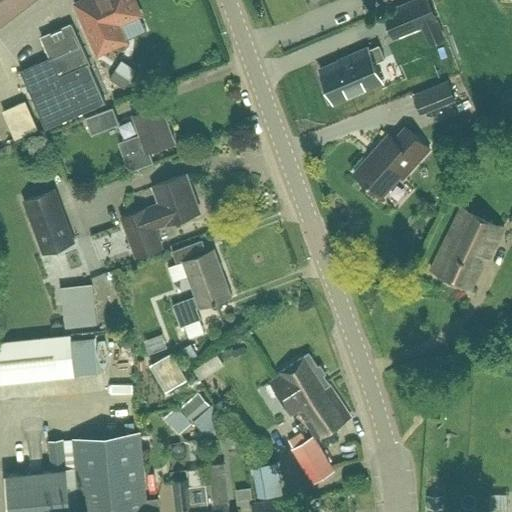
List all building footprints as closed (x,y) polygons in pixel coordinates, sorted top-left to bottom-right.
[(0,0),(0,24),(31,0),(0,0)] [(133,0),(92,0),(78,7),(98,52),(122,41),(115,25),(139,14),(133,0)] [(436,17),(428,0),(413,0),(395,8),(384,13),(393,35),(405,30),(421,23),(428,41),(443,34),(436,17)] [(90,61),(71,21),(41,35),(50,55),(20,68),(46,126),(106,99),(89,62),(90,61)] [(320,69),(333,101),(381,80),(373,62),(384,58),(378,44),(368,49),(367,46),(351,53),(352,55),(320,69)] [(428,88),(435,105),(455,96),(448,80),(428,88)] [(147,149),(173,139),(160,103),(133,113),(140,132),(119,140),(129,168),(151,159),(147,149)] [(90,132),(118,121),(112,105),(84,115),(90,132)] [(383,197),(426,144),(403,125),(394,136),(387,130),(352,171),(383,197)] [(154,226),(167,221),(199,210),(185,172),(153,183),(159,201),(122,215),(136,254),(161,245),(154,226)] [(73,239),(54,186),(24,197),(43,250),(73,239)] [(490,251),(503,224),(460,204),(430,268),(470,286),(487,250),(490,251)] [(173,302),(181,323),(199,316),(195,305),(200,303),(200,304),(230,293),(213,247),(206,250),(201,238),(172,249),(182,276),(188,273),(196,293),(173,302)] [(96,305),(63,308),(64,328),(97,325),(96,305)] [(70,333),(0,340),(0,381),(74,374),(70,333)] [(350,414),(325,376),(322,372),(325,370),(320,361),(317,363),(308,349),(276,370),(278,373),(269,379),(291,412),(297,408),(315,436),(350,414)] [(165,388),(186,375),(171,350),(150,362),(165,388)] [(115,392),(135,389),(134,380),(114,383),(115,392)] [(200,392),(180,409),(192,423),(212,405),(200,392)] [(111,400),(113,410),(136,407),(134,397),(111,400)] [(146,511),(145,498),(138,430),(73,437),(80,511),(69,511),(62,438),(49,440),(52,468),(6,472),(9,511),(146,511)] [(309,437),(292,448),(313,482),(330,472),(309,437)] [(213,511),(213,501),(207,502),(205,481),(188,483),(187,476),(173,477),(176,506),(197,503),(198,511),(213,511)] [(159,511),(160,511),(161,511),(159,496),(145,498),(146,511),(159,511)] [(291,511),(290,498),(254,502),(254,511),(291,511)] [(213,501),(213,511),(237,511),(237,510),(229,511),(228,499),(225,500),(213,501)]
